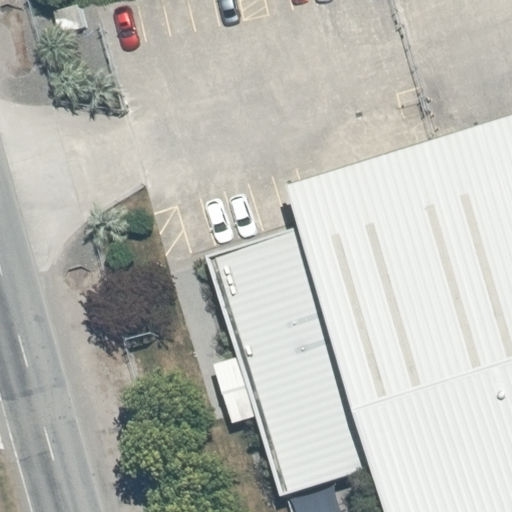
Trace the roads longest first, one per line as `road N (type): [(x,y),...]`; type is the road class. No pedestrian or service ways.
road 1 (unknown): [(0,168),(511,30)]
road 2 (unclassified): [(72,511),(0,253)]
